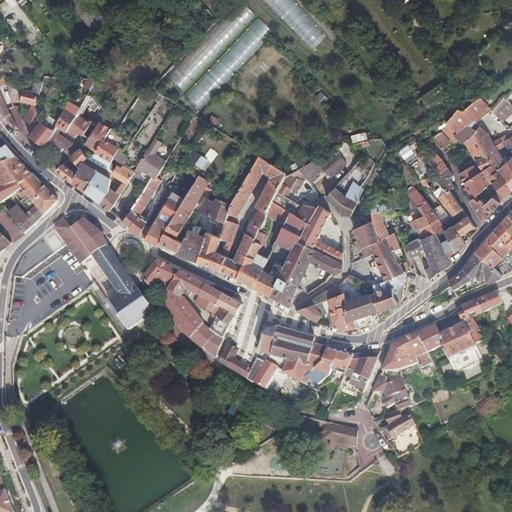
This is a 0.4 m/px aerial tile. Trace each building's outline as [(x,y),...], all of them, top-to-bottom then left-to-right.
[(111,27),(90,0),(68,0),(97,37),(111,27)] [(183,90),(255,14),(244,3),(172,79),(183,90)] [(304,13),(291,25),(314,50),(327,38),(304,13)] [(199,107),(275,33),(261,19),(185,93),(199,107)] [(0,86),(8,84),(6,77),(0,79),(0,86)] [(24,120),(32,123),(35,118),(39,110),(39,108),(37,105),(44,81),(37,79),(33,91),(24,90),(21,102),(33,104),(24,120)] [(85,88),(93,91),(96,82),(88,79),(85,88)] [(14,127),(16,125),(11,115),(10,115),(4,101),(0,91),(0,110),(1,112),(4,118),(6,117),(14,127)] [(155,99),(159,103),(164,95),(160,92),(155,99)] [(328,99),(322,93),(317,99),(323,104),(328,99)] [(468,126),(471,128),(477,120),(488,110),(491,114),(494,111),(482,96),(473,104),(464,111),(459,109),(448,122),(447,123),(458,133),(468,126)] [(503,122),(511,113),(511,105),(505,97),(494,111),(503,122)] [(58,125),(67,132),(77,115),(66,108),(60,122),(58,125)] [(30,137),(45,147),(47,145),(50,140),(55,132),(58,125),(60,122),(51,116),(48,121),(44,118),(40,113),(37,119),(42,123),(30,137)] [(67,132),(76,138),(80,133),(84,135),(92,123),(79,116),(79,117),(77,115),(67,132)] [(86,144),(97,152),(105,139),(111,128),(99,122),(86,144)] [(475,134),(485,152),(496,146),(498,149),(505,145),(503,142),(509,139),(507,135),(501,138),(494,142),(488,132),(480,126),(477,130),(478,131),(475,134)] [(70,147),(73,144),(55,132),(50,140),(64,149),(64,148),(70,147)] [(443,150),(452,143),(445,136),(441,132),(434,137),(435,138),(437,145),(443,150)] [(352,137),(354,145),(362,142),(368,140),(366,133),(352,137)] [(476,160),(488,155),(485,152),(475,134),(464,142),(474,157),(476,160)] [(511,136),(509,139),(503,142),(505,145),(509,152),(511,150),(511,136)] [(0,163),(17,157),(2,138),(0,139),(0,163)] [(134,173),(141,177),(144,171),(153,176),(157,179),(158,177),(168,161),(155,153),(162,143),(155,138),(146,153),(139,166),(135,172),(134,173)] [(97,152),(112,161),(115,158),(119,150),(120,149),(105,139),(97,152)] [(59,152),(64,149),(50,140),(47,145),(59,152)] [(511,187),(511,168),(507,162),(506,163),(502,156),(498,149),(496,146),(485,152),(488,155),(494,165),(502,175),(511,187)] [(407,158),(412,155),(407,148),(406,147),(401,151),(407,158)] [(84,162),(88,157),(81,148),(71,157),(80,166),(84,162)] [(187,157),(203,168),(209,160),(193,149),(187,157)] [(129,156),(119,150),(115,158),(124,163),(129,156)] [(324,169),(330,177),(347,163),(337,151),(320,165),(316,160),(312,162),(300,169),(306,176),(309,181),(310,181),(312,184),(316,181),(315,180),(314,178),(316,175),(324,169)] [(84,162),(111,178),(113,166),(112,161),(97,152),(96,153),(88,157),(84,162)] [(450,190),(455,187),(449,179),(454,176),(439,157),(436,155),(429,160),(440,175),(441,176),(436,180),(446,192),(449,190),(450,190)] [(484,171),(494,165),(488,155),(476,160),(478,162),(474,165),(479,174),(484,171)] [(232,205),(230,213),(238,216),(263,173),(266,172),(272,176),(272,178),(258,207),(261,209),(251,223),(247,233),(256,238),(260,227),(262,228),(267,218),(267,214),(273,201),(287,173),(260,156),(232,205)] [(0,180),(3,187),(25,179),(26,181),(33,176),(17,157),(0,163),(0,180)] [(86,192),(101,204),(110,191),(111,178),(84,162),(80,166),(81,168),(78,173),(77,175),(92,183),(86,192)] [(57,170),(73,182),(77,175),(78,173),(70,168),(71,166),(67,163),(65,165),(64,164),(57,170)] [(460,173),(470,167),(468,164),(466,166),(464,163),(458,166),(460,173)] [(126,182),(128,183),(134,173),(135,172),(124,165),(122,167),(119,165),(113,174),(126,182)] [(470,167),(460,173),(465,183),(469,180),(479,174),(474,165),(470,167)] [(487,204),(489,202),(480,193),(491,183),(494,183),(500,191),(505,197),(511,191),(511,187),(502,175),(494,165),(484,171),(479,174),(469,180),(477,196),(479,202),(482,199),(487,204)] [(336,188),(327,197),(337,207),(343,215),(353,216),(365,189),(362,187),(368,178),(354,166),(346,176),(354,182),(347,198),(336,188)] [(291,212),(310,223),(318,208),(306,204),(304,206),(288,195),(291,189),(296,191),(306,176),(300,169),(290,174),(287,173),(273,201),(291,212)] [(141,177),(150,182),(153,176),(144,171),(141,177)] [(29,196),(42,183),(34,175),(33,176),(26,181),(25,179),(3,187),(0,187),(0,201),(1,203),(17,192),(24,200),(29,196)] [(73,182),(86,192),(92,183),(77,175),(73,182)] [(210,181),(201,175),(198,180),(208,186),(210,181)] [(129,230),(140,236),(149,222),(148,222),(143,218),(140,216),(162,180),(158,177),(157,179),(153,176),(150,182),(145,190),(142,195),(133,208),(124,221),(131,226),(129,230)] [(167,233),(177,239),(203,193),(209,196),(213,189),(208,186),(198,180),(190,193),(167,233)] [(460,222),(468,216),(463,209),(450,190),(449,190),(446,192),(436,180),(429,186),(439,198),(448,208),(448,207),(455,216),(455,215),(460,222)] [(483,222),(502,203),(494,197),(489,202),(487,204),(482,199),(479,202),(477,196),(469,180),(465,183),(467,187),(469,191),(473,199),(470,201),(483,222)] [(101,204),(111,211),(128,183),(126,182),(117,193),(112,189),(110,191),(101,204)] [(24,200),(22,202),(31,213),(27,216),(34,226),(45,215),(59,201),(42,183),(29,196),(24,200)] [(438,219),(439,219),(433,210),(427,202),(413,186),(408,190),(405,191),(409,198),(413,208),(419,207),(424,215),(430,224),(438,219)] [(146,239),(159,246),(161,243),(167,233),(190,193),(184,189),(179,196),(173,192),(161,212),(159,216),(154,225),(146,239)] [(502,203),(505,197),(500,191),(494,197),(502,203)] [(214,234),(220,237),(226,222),(227,220),(230,213),(232,205),(217,199),(216,202),(208,199),(201,212),(220,220),(214,234)] [(267,214),(285,225),(291,212),(273,201),(267,214)] [(387,237),(391,236),(390,235),(389,233),(384,222),(384,211),(385,211),(394,210),(394,204),(385,204),(374,205),(373,211),(374,221),(374,220),(380,240),(387,237)] [(310,223),(300,241),(344,263),(344,253),(318,240),(331,212),(320,205),(318,208),(310,223)] [(387,280),(405,273),(401,264),(396,255),(393,250),(387,237),(380,240),(374,220),(374,221),(363,205),(356,221),(359,227),(355,229),(363,248),(367,257),(380,283),(387,280)] [(442,223),(450,218),(440,205),(433,210),(439,219),(442,223)] [(26,234),(34,226),(27,216),(20,206),(10,213),(26,234)] [(277,242),(293,249),(298,240),(300,241),(310,223),(291,212),(285,225),(277,242)] [(511,233),(511,213),(502,223),(511,233)] [(0,228),(17,245),(24,237),(0,214),(0,228)] [(417,231),(430,224),(424,215),(410,222),(416,231),(417,231)] [(476,226),(468,216),(460,222),(459,222),(466,233),(476,226)] [(15,275),(14,276),(23,277),(67,243),(82,264),(93,255),(122,294),(111,302),(131,330),(156,310),(135,284),(109,246),(103,234),(85,219),(73,228),(66,219),(24,256),(15,275)] [(431,279),(452,265),(449,258),(442,244),(437,233),(443,229),(438,219),(430,224),(417,231),(421,238),(407,245),(412,258),(426,251),(431,263),(429,263),(430,267),(427,269),(431,279)] [(214,252),(209,266),(222,270),(227,257),(233,243),(240,225),(227,220),(226,222),(220,237),(220,238),(228,241),(222,255),(214,252)] [(140,236),(146,239),(154,225),(149,222),(140,236)] [(462,236),(466,233),(459,222),(456,225),(459,230),(462,236)] [(511,249),(511,233),(502,223),(495,231),(511,249)] [(456,252),(466,244),(462,236),(459,230),(456,225),(446,231),(445,231),(449,240),(456,252)] [(256,238),(238,278),(256,288),(265,269),(270,258),(259,253),(263,244),(264,245),(268,235),(263,232),(265,230),(262,228),(260,227),(256,238)] [(178,254),(192,259),(199,234),(190,230),(184,242),(179,252),(178,254)] [(0,231),(0,242),(7,249),(13,244),(0,231)] [(511,266),(511,249),(495,231),(487,241),(505,258),(511,266)] [(199,262),(209,266),(214,252),(220,238),(220,237),(214,234),(207,232),(206,238),(199,262)] [(177,239),(167,233),(161,243),(172,248),(177,239)] [(227,257),(222,270),(238,278),(256,238),(247,233),(239,251),(235,261),(227,257)] [(396,255),(403,252),(395,233),(390,235),(391,236),(387,237),(393,250),(396,255)] [(192,259),(199,262),(206,238),(199,234),(192,259)] [(172,248),(179,252),(184,242),(177,239),(172,248)] [(280,277),(299,286),(311,261),(336,273),(340,272),(343,270),(344,263),(300,241),(298,240),(293,249),(285,267),(280,277)] [(442,244),(449,258),(456,252),(449,240),(442,244)] [(504,275),(511,270),(511,266),(505,258),(487,241),(477,253),(493,268),(494,267),(504,275)] [(490,282),(504,275),(494,267),(493,268),(477,253),(470,264),(465,270),(474,278),(477,274),(481,279),(484,279),(486,278),(490,282)] [(144,279),(154,292),(160,287),(167,294),(181,272),(158,261),(147,274),(144,279)] [(262,291),(272,296),(280,277),(285,267),(276,262),(271,273),(262,291)] [(407,272),(410,271),(407,262),(401,264),(405,273),(407,272)] [(256,288),(262,291),(271,273),(265,269),(256,288)] [(462,286),(474,278),(465,270),(456,279),(451,283),(454,290),(462,286)] [(200,281),(181,272),(167,294),(162,302),(192,339),(204,349),(205,348),(218,358),(224,339),(237,316),(244,305),(206,284),(200,296),(195,303),(214,313),(213,315),(218,318),(211,330),(204,325),(205,323),(187,302),(184,299),(182,298),(185,294),(191,297),(193,293),(200,281)] [(377,312),(380,319),(384,317),(396,306),(397,307),(399,306),(399,305),(400,305),(399,303),(401,301),(406,284),(407,272),(405,273),(387,280),(380,283),(376,285),(378,291),(370,294),(377,312)] [(272,296),(291,307),(293,301),(295,295),(299,286),(280,277),(272,296)] [(200,281),(193,293),(200,296),(206,284),(200,281)] [(336,286),(327,290),(331,298),(340,294),(336,286)] [(299,312),(318,321),(323,314),(328,312),(323,301),(331,298),(327,290),(313,300),(316,304),(300,310),(299,312)] [(486,297),(478,299),(485,312),(493,308),(503,304),(500,292),(486,297)] [(347,330),(359,328),(356,319),(348,322),(345,302),(345,293),(340,294),(331,298),(323,301),(328,312),(333,311),(335,327),(347,330)] [(367,326),(371,324),(380,319),(377,312),(370,294),(364,296),(345,302),(348,322),(356,319),(359,328),(367,326)] [(465,322),(477,344),(486,340),(481,330),(473,318),(478,316),(485,312),(478,299),(463,305),(466,311),(459,314),(463,323),(465,322)] [(436,324),(419,333),(429,352),(443,346),(450,359),(478,346),(477,344),(465,322),(463,323),(441,333),(436,324)] [(316,337),(267,323),(260,349),(271,356),(271,358),(287,365),(284,372),(287,374),(302,382),(302,381),(313,372),(323,362),(328,349),(314,345),(316,337)] [(419,333),(394,344),(392,348),(383,371),(400,369),(419,363),(422,368),(430,365),(425,354),(429,352),(419,333)] [(258,359),(230,344),(221,362),(249,378),(258,359)] [(313,372),(302,381),(308,384),(312,380),(318,386),(331,374),(333,370),(339,352),(328,349),(323,362),(313,372)] [(351,384),(366,390),(371,380),(379,358),(382,351),(355,354),(354,357),(346,374),(353,377),(351,384)] [(354,357),(339,352),(333,370),(346,374),(354,357)] [(266,363),(258,359),(249,378),(255,382),(266,389),(279,368),(279,367),(268,360),(266,363)] [(279,368),(266,389),(277,393),(287,374),(284,372),(279,368)] [(381,375),(374,392),(386,392),(388,396),(383,401),(388,408),(396,403),(393,395),(407,390),(402,378),(385,384),(388,377),(381,375)] [(449,397),(446,389),(431,394),(434,403),(449,397)] [(374,392),(383,401),(388,396),(386,392),(374,392)] [(418,402),(415,393),(409,395),(413,404),(418,402)] [(400,410),(384,416),(390,425),(388,427),(394,437),(394,439),(402,434),(416,425),(411,413),(403,417),(400,410)] [(306,416),(290,426),(312,432),(314,424),(324,427),(325,421),(306,416)] [(323,432),(321,437),(331,440),(330,445),(347,450),(348,444),(358,446),(359,429),(325,421),(324,427),(323,432)] [(390,439),(394,437),(388,427),(385,429),(390,439)] [(0,475),(0,511),(15,511),(1,475),(0,475)]
